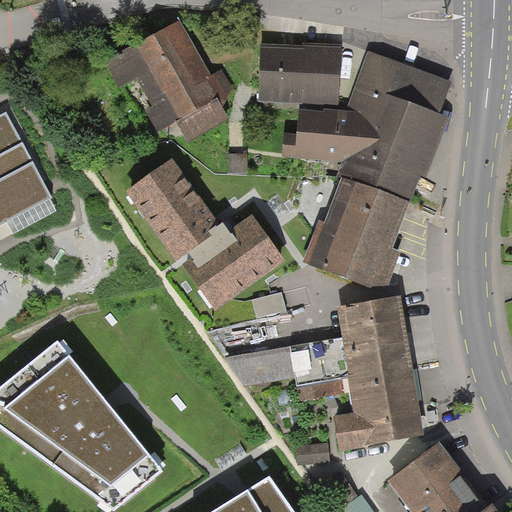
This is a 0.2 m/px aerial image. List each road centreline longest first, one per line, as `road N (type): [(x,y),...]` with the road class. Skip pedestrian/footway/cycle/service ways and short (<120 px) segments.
road 1 (tertiary): [(511,429),(493,391),(473,277),(491,35)]
road 2 (residential): [(246,0),(437,14),(491,35)]
road 3 (residential): [(0,38),(144,0)]
